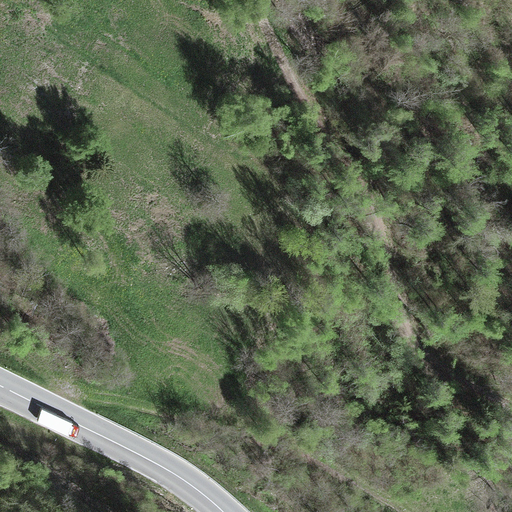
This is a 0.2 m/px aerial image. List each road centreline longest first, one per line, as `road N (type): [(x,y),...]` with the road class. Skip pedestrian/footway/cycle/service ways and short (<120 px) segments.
road 1 (track): [(254,0),(298,92),(370,203),(415,343),(511,416)]
road 2 (secondary): [(0,384),(181,478),(221,511)]
road 3 (track): [(116,511),(0,421)]
